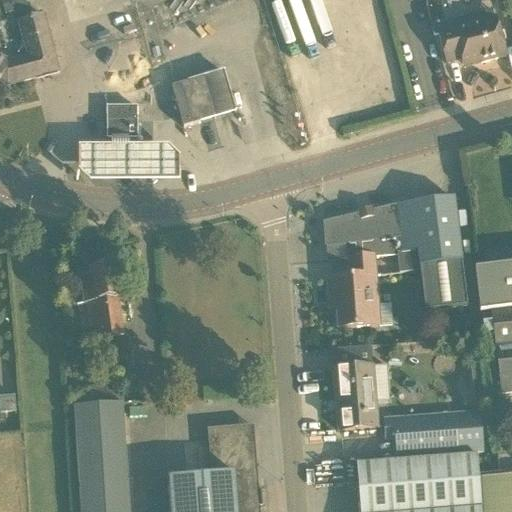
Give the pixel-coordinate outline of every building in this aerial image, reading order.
[(23,0),(0,0),(4,16),(26,11),(23,0)] [(59,73),(44,17),(17,24),(26,58),(8,63),(0,58),(0,82),(7,87),(59,73)] [(505,58),(496,25),(467,33),(465,28),(438,35),(447,65),(461,61),(463,65),(480,61),(481,64),(505,58)] [(223,74),(171,89),(183,130),(235,115),(223,74)] [(107,140),(137,140),(137,108),(107,108),(107,140)] [(168,150),(78,150),(78,175),(89,185),(179,184),(178,160),(168,150)] [(327,263),(348,262),(348,260),(374,259),(374,260),(397,258),(399,275),(420,272),(425,313),(466,308),(461,263),(454,200),(391,208),(372,212),(372,211),(359,214),(359,216),(323,224),(325,249),(326,249),(327,263)] [(511,253),(511,236),(502,238),(504,255),(511,253)] [(377,307),(374,260),(374,259),(348,260),(348,262),(349,279),(327,281),(330,311),(336,310),(338,330),(379,327),(377,307)] [(511,265),(486,269),(475,270),(480,313),(511,309),(511,265)] [(124,338),(118,300),(121,299),(116,267),(89,272),(90,277),(80,279),(90,330),(98,329),(100,342),(103,367),(125,364),(121,338),(124,338)] [(511,395),(511,310),(491,313),(496,349),(502,396),(511,395)] [(476,336),(475,319),(455,320),(456,338),(476,336)] [(373,370),(373,368),(334,371),(339,433),(378,429),(376,403),(373,370)] [(69,388),(70,405),(122,404),(121,392),(105,393),(105,387),(69,388)] [(127,511),(121,406),(74,409),(80,511),(127,511)] [(483,453),(480,413),(383,422),(385,442),(394,441),(396,463),(356,467),(357,483),(405,479),(458,475),(478,474),(477,453),(483,453)] [(258,511),(253,430),(207,433),(211,479),(168,482),(169,511),(258,511)] [(481,511),(481,510),(478,474),(458,475),(405,479),(357,483),(359,511),(481,511)]
